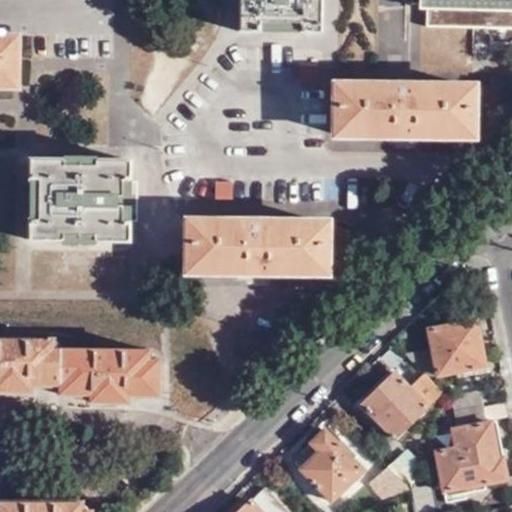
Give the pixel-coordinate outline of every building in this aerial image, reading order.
[(320,33),(321,0),(239,0),(239,31),(320,33)] [(511,0),(420,0),(420,9),(425,9),(511,10),(511,0)] [(511,10),(425,9),(425,25),(474,26),(488,26),(511,26),(511,10)] [(0,83),(14,84),(14,38),(0,37),(0,83)] [(300,82),(318,82),(318,64),(300,65),(300,82)] [(471,137),(472,88),(335,86),(334,135),(401,136),(471,137)] [(128,201),(129,161),(30,159),(29,240),(127,242),(128,201)] [(325,273),(326,223),(187,220),(186,270),(257,271),(325,273)] [(431,351),(404,356),(421,376),(425,379),(468,371),(469,375),(484,372),(476,321),(428,330),(431,351)] [(53,340),(0,339),(0,392),(11,392),(31,393),(31,385),(58,385),(58,394),(89,394),(89,403),(109,403),(127,403),(128,395),(157,396),(157,360),(148,360),(148,350),(53,349),(53,340)] [(425,379),(421,376),(406,390),(392,375),(359,405),(363,409),(359,413),(380,435),(385,431),(392,439),(440,395),(425,379)] [(484,423),(479,393),(452,399),(457,429),(452,430),(456,449),(434,453),(444,503),(464,500),(463,488),(505,480),(501,458),(496,459),(490,423),(484,423)] [(330,503),(361,473),(330,438),(333,435),(319,420),(315,423),(322,431),(309,443),(316,452),(299,469),(330,503)] [(406,490),(407,490),(412,478),(395,460),(385,468),(406,490)] [(365,487),(380,504),(406,490),(385,468),(365,487)] [(428,485),(417,487),(420,508),(431,507),(428,485)] [(284,511),(262,488),(235,511),(284,511)] [(81,511),(82,502),(3,501),(1,511),(81,511)]
